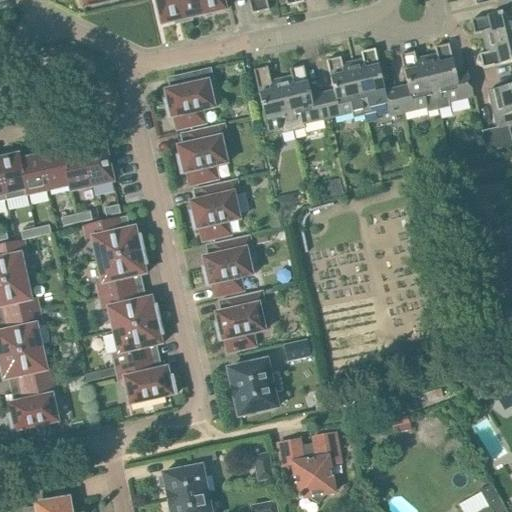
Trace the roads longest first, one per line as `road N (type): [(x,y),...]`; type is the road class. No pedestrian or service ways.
road 1 (residential): [(130,60),(199,400),(194,415)]
road 2 (residential): [(130,60),(158,62),(375,16)]
